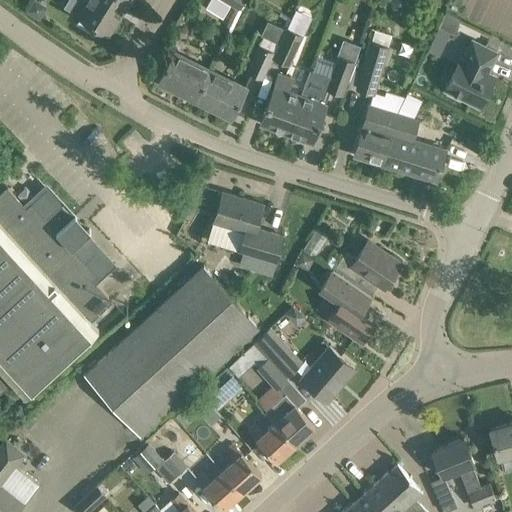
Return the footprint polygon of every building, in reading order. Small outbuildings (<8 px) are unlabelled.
[(35,0),(34,0),(27,11),(39,19),(45,10),(43,5),(35,0)] [(97,27),(109,35),(121,16),(118,14),(126,0),(85,0),(89,3),(80,17),(82,18),(97,27)] [(226,0),(231,3),(239,8),(244,0),(226,0)] [(390,0),(390,1),(392,8),(399,11),(406,9),(409,2),(408,0),(390,0)] [(438,27),(454,34),(461,20),(445,12),(438,27)] [(82,18),(77,24),(93,34),(97,27),(82,18)] [(287,27),(276,52),(273,58),(289,66),(304,35),(287,27)] [(357,88),(374,93),(388,45),(372,40),(357,88)] [(498,52),(473,40),(465,56),(466,56),(464,60),(461,59),(445,89),(448,90),(447,93),(460,100),(462,97),(480,106),(482,102),(485,103),(492,89),(489,88),(495,75),(488,72),(498,52)] [(263,79),(273,58),(276,52),(260,44),(247,71),(263,79)] [(159,81),(195,99),(210,69),(174,51),(159,81)] [(327,89),(343,95),(355,61),(339,55),(327,89)] [(210,69),(195,99),(232,117),(247,87),(210,69)] [(261,122),(287,132),(301,94),(288,90),(292,79),(278,74),(261,122)] [(301,94),(287,132),(313,142),(327,104),(301,94)] [(354,154),(383,163),(398,113),(370,104),(354,154)] [(398,113),(383,163),(437,180),(446,149),(413,139),(419,119),(398,113)] [(471,131),(463,143),(477,151),(484,139),(471,131)] [(94,280),(100,275),(32,201),(26,207),(7,186),(0,192),(0,391),(2,393),(13,383),(27,397),(99,329),(98,328),(97,328),(90,321),(113,301),(94,280)] [(239,250),(276,261),(284,236),(256,227),(263,203),(223,191),(214,221),(245,230),(239,250)] [(346,250),(333,269),(371,294),(379,283),(384,286),(401,262),(369,240),(357,257),(346,250)] [(296,263),(309,270),(315,257),(301,251),(296,263)] [(85,373),(142,434),(260,325),(203,263),(85,373)] [(371,294),(333,269),(321,287),(342,301),(330,319),(362,340),(379,316),(372,311),(373,310),(369,307),(368,309),(363,305),(371,294)] [(286,313),(297,326),(308,316),(294,305),(286,313)] [(269,357),(285,375),(300,360),(269,327),(254,341),(265,353),(269,357)] [(301,377),(327,400),(337,388),(336,387),(353,367),(355,368),(355,367),(329,345),(301,377)] [(269,357),(258,368),(277,389),(288,379),(285,375),(269,357)] [(214,378),(200,390),(217,409),(230,398),(214,378)] [(276,421),(296,443),(315,426),(286,393),(267,411),(276,421)] [(210,403),(200,412),(211,424),(221,415),(210,403)] [(249,430),(277,461),(296,443),(276,421),(264,431),(257,422),(249,430)] [(511,421),(490,428),(498,458),(511,453),(511,421)] [(473,464),(475,463),(464,437),(433,449),(443,476),(460,469),(468,490),(482,485),(473,464)] [(7,440),(0,448),(0,511),(16,511),(24,502),(39,483),(16,465),(24,454),(7,440)] [(234,459),(223,469),(242,491),(262,474),(234,443),(226,450),(234,459)] [(134,457),(147,473),(163,459),(149,444),(134,457)] [(165,459),(178,474),(188,466),(174,451),(165,459)] [(428,511),(415,498),(423,491),(398,462),(342,511),(428,511)] [(242,491),(223,469),(212,479),(204,470),(195,478),(223,509),(242,491)] [(434,485),(444,511),(458,505),(447,480),(434,485)] [(468,490),(475,509),(484,506),(486,511),(503,505),(498,493),(494,494),(490,482),(482,485),(468,490)] [(74,506),(79,511),(86,511),(106,494),(97,484),(74,506)] [(179,511),(196,511),(179,492),(171,499),(181,510),(179,511)]
